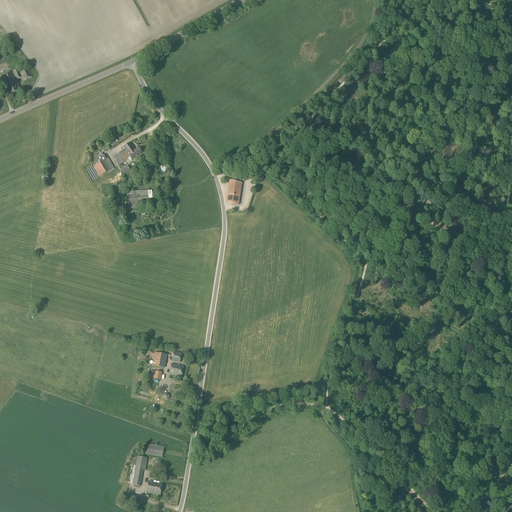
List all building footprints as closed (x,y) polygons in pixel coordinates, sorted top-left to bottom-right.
[(32,77),(28,67),(19,71),(18,69),(0,76),(8,95),(21,90),(16,80),(22,78),(23,81),(32,77)] [(134,151),(129,143),(124,147),(125,149),(113,157),(119,165),(128,159),(130,161),(132,160),(132,159),(142,153),(138,148),(134,151)] [(99,177),(114,169),(108,158),(93,166),(99,177)] [(125,178),(132,173),(127,166),(121,170),(125,178)] [(238,205),(239,201),(240,192),(242,183),(237,183),(237,182),(230,181),(227,202),(232,202),(231,204),(238,205)] [(148,199),(148,191),(127,191),(128,209),(138,209),(138,202),(153,201),(152,199),(148,199)] [(180,363),(181,353),(173,352),(172,361),(180,363)] [(164,369),(167,355),(154,353),(152,367),(164,369)] [(182,377),(184,366),(171,364),(169,375),(182,377)] [(160,380),(162,373),(154,371),(152,379),(160,380)] [(162,457),(164,448),(147,444),(144,454),(162,457)] [(145,470),(147,458),(137,456),(132,485),(141,487),(144,470),(145,470)] [(154,482),(148,481),(145,497),(148,498),(149,494),(160,496),(162,483),(159,483),(159,482),(154,481),(154,482)] [(135,504),(136,497),(126,495),(125,502),(135,504)]
